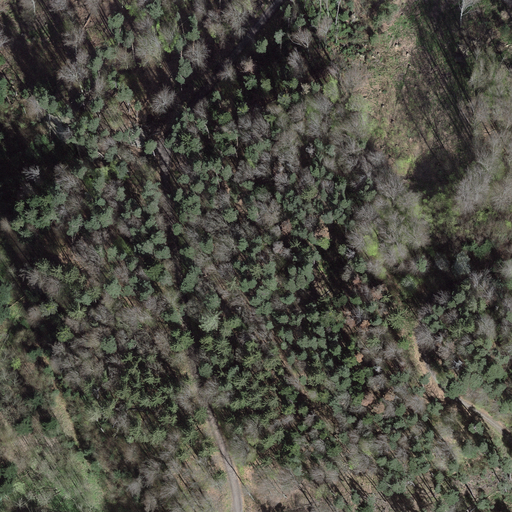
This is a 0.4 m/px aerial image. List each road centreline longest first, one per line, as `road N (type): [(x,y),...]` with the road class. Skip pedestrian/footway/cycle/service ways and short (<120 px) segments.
road 1 (track): [(278,0),(186,116),(164,159),(190,352),(237,511)]
road 2 (track): [(511,441),(436,383),(419,332),(425,307),(452,282),(477,276),(511,286)]
